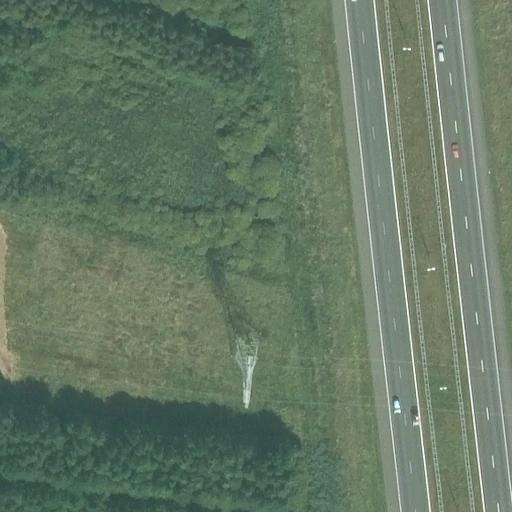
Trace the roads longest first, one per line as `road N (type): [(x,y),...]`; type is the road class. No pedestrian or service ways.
road 1 (motorway): [(500,511),(443,0)]
road 2 (motorway): [(357,0),(413,511)]
